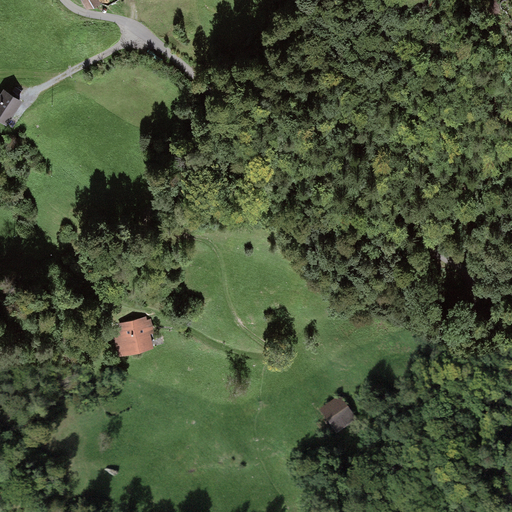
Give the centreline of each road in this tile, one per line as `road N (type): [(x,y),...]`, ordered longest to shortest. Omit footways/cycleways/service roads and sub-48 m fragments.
road 1 (unclassified): [(511,502),(482,470),(494,408),(471,279),(349,203),(230,168),(218,137)]
road 2 (track): [(218,137),(183,184),(155,192),(144,210),(214,247),(229,306),(265,354)]
road 3 (unclassified): [(64,0),(133,26),(197,77),(215,103),(218,137)]
road 4 (track): [(22,109),(35,91),(140,31)]
